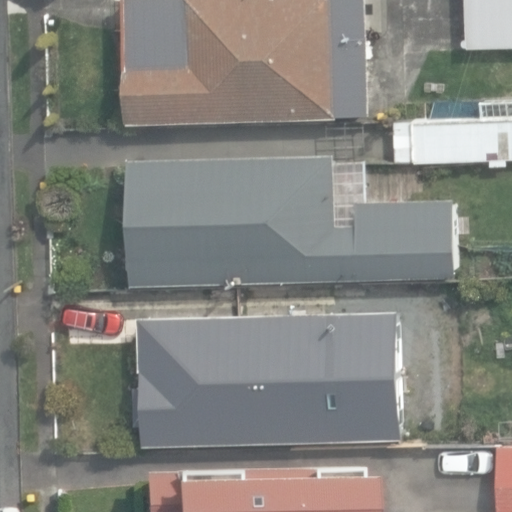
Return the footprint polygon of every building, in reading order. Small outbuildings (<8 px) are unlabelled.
[(126,0),(129,114),(372,108),(368,0),(126,0)] [(511,0),(465,0),(466,37),(511,36),(511,0)] [(511,88),(481,89),(481,108),(511,107),(511,88)] [(492,152),(493,158),(510,158),(510,151),(511,150),(511,110),(397,112),(398,153),(492,152)] [(130,151),(134,278),(455,268),(453,189),(367,192),(366,152),(335,153),(335,144),(130,151)] [(367,278),(369,337),(437,335),(435,276),(367,278)] [(148,401),(149,441),(363,435),(362,384),(341,384),(339,307),(144,313),(146,385),(140,385),(140,401),(148,401)] [(499,511),(511,511),(511,435),(499,435),(499,511)] [(369,511),(368,473),(147,477),(148,511),(369,511)]
